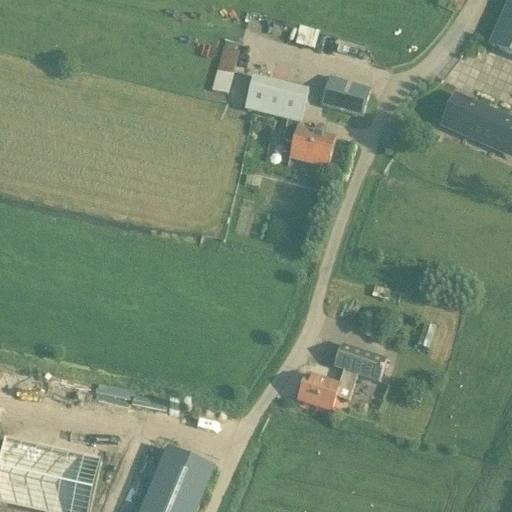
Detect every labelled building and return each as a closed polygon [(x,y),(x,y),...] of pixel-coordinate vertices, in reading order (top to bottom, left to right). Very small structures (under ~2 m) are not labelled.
[(511,57),(511,0),(510,0),(490,47),(511,57)] [(301,27),(297,45),(316,50),(321,32),(301,27)] [(233,79),(240,56),(224,52),(218,75),(233,79)] [(246,113),(290,124),(284,144),(296,147),(292,162),(329,171),(337,142),(299,132),(301,126),(302,127),(310,94),(254,80),(246,113)] [(363,119),(372,92),(331,80),(322,108),(363,119)] [(459,130),(496,146),(496,145),(505,149),(503,152),(511,156),(511,122),(470,104),(468,110),(456,104),(442,135),(455,140),(459,130)] [(298,404),(331,415),(336,400),(349,405),(358,378),(380,386),(388,363),(343,348),(335,370),(345,374),(340,388),(308,376),(298,404)] [(15,439),(0,493),(0,502),(36,511),(96,511),(109,465),(15,439)] [(197,511),(215,470),(169,451),(143,511),(197,511)]
